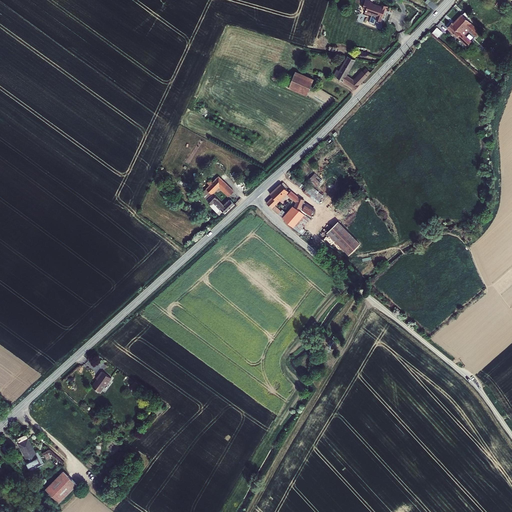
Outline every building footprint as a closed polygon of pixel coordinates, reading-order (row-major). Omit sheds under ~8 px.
[(375,19),(381,21),(383,16),(385,11),(386,11),(388,7),(382,5),(381,7),(373,3),(373,2),(367,0),(365,0),(363,7),(366,9),(365,13),(372,15),(372,14),(377,16),(375,19)] [(471,42),(464,35),(469,30),(476,36),(480,32),(467,21),(470,17),(465,12),(453,25),(451,23),(447,28),(460,39),(467,46),(471,42)] [(432,32),(437,37),(442,32),(436,27),(432,32)] [(467,46),(460,39),(458,42),(465,48),(467,46)] [(354,80),(346,75),(355,61),(348,57),(340,71),(337,69),(333,75),(355,89),(359,84),(370,73),(366,68),(354,80)] [(313,79),(296,72),(289,87),(307,95),(313,79)] [(322,181),(315,173),(309,179),(317,186),(322,181)] [(233,191),(218,177),(202,193),(211,204),(213,202),(225,213),(235,204),(230,200),(223,206),(211,194),(219,186),(229,196),(233,191)] [(293,177),(291,180),(299,186),(302,184),(293,177)] [(287,186),(283,182),(281,184),(270,194),(273,197),(267,203),(271,208),(283,218),(293,227),(303,234),(306,231),(302,228),(310,219),(315,210),(303,203),(304,200),(297,197),(289,190),(288,191),(285,188),(287,186)] [(305,188),(302,194),(319,204),(323,196),(307,187),(306,189),(305,188)] [(354,194),(337,207),(341,213),(359,200),(354,194)] [(339,220),(328,231),(350,254),(361,243),(339,220)] [(111,378),(102,371),(99,375),(100,376),(92,386),(100,392),(105,385),(106,385),(111,378)] [(28,439),(18,444),(28,462),(26,463),(29,468),(34,465),(35,467),(41,464),(35,453),(28,439)] [(38,452),(35,453),(41,464),(44,463),(38,452)] [(77,484),(64,471),(46,489),(59,502),(77,484)]
